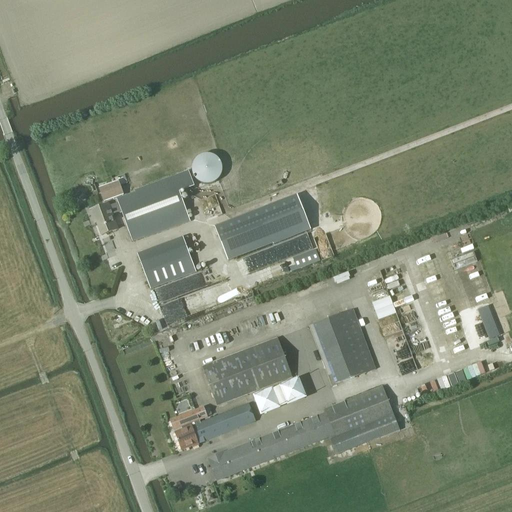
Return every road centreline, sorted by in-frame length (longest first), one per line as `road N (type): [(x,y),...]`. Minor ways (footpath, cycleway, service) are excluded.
road 1 (unclassified): [(148,511),(0,110)]
road 2 (track): [(227,216),(511,106)]
